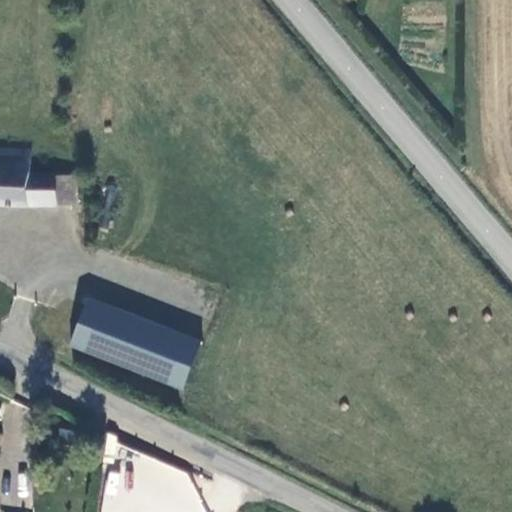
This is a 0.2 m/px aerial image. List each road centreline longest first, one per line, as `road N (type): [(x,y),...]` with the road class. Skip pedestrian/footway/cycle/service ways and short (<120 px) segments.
road 1 (tertiary): [(0,352),(322,511)]
road 2 (tertiary): [(293,0),(511,257)]
